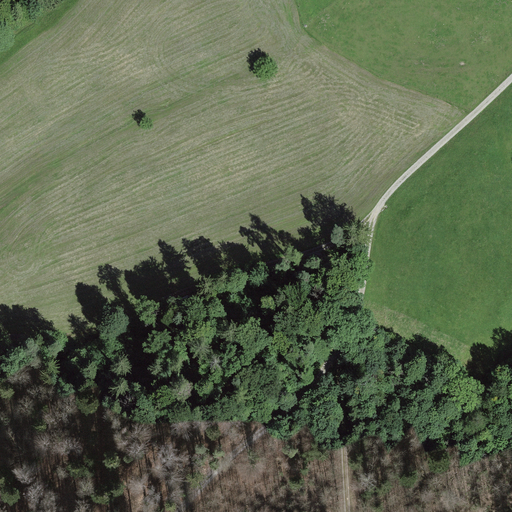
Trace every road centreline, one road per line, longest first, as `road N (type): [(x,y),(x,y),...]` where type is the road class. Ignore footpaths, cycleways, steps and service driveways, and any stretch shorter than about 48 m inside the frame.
road 1 (track): [(511,78),(378,209),(363,291),(335,352),(181,511)]
road 2 (track): [(0,333),(72,334),(329,246),(378,209)]
road 3 (track): [(335,352),(346,511)]
